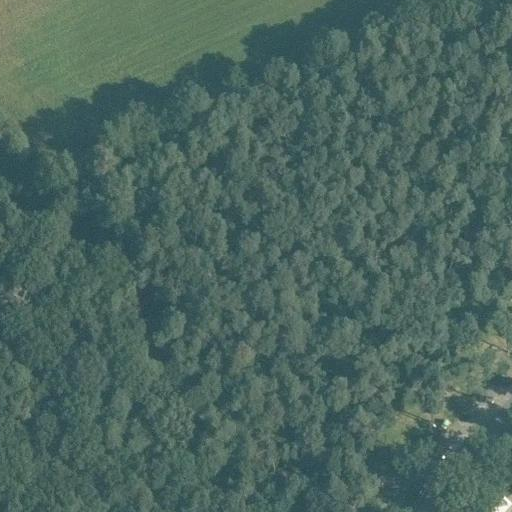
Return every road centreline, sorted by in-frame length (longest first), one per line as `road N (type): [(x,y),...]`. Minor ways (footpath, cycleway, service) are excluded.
road 1 (track): [(74,178),(511,5)]
road 2 (track): [(0,102),(74,178),(113,241),(146,318),(184,455),(214,511)]
